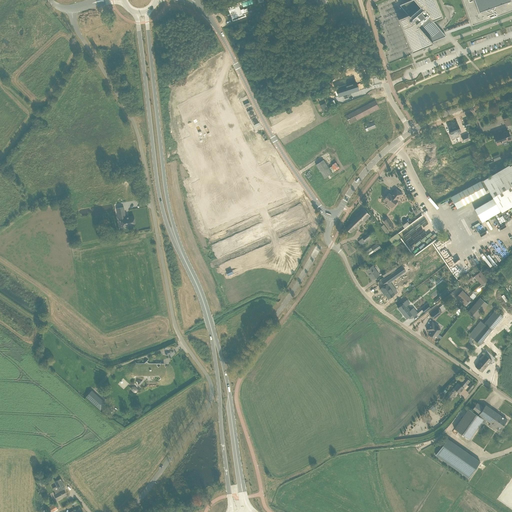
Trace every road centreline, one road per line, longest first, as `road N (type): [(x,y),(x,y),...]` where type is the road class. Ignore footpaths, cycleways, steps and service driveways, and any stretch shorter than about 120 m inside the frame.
road 1 (unclassified): [(71,9),(136,130),(174,322),(212,392),(127,511)]
road 2 (residential): [(511,402),(374,303),(327,239),(332,215)]
road 3 (tertiary): [(332,215),(283,155),(198,2)]
road 4 (secondary): [(135,13),(159,198),(177,243)]
road 5 (secondary): [(177,243),(147,11)]
road 6 (secondary): [(212,332),(230,511)]
road 7 (secondary): [(240,476),(212,332)]
road 8 (residential): [(410,132),(385,88),(359,0)]
